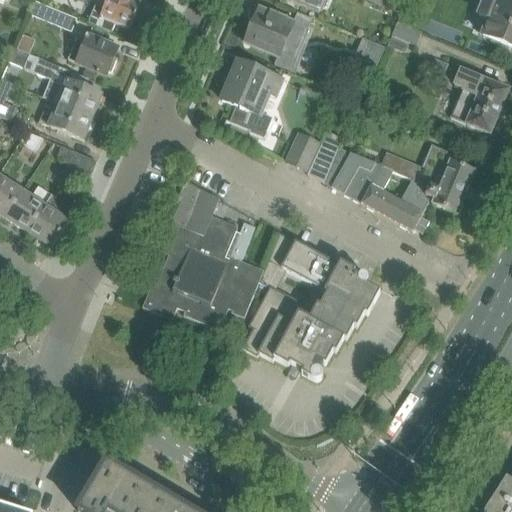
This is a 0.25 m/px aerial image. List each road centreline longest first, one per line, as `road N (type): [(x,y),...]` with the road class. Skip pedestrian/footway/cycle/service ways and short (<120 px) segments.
road 1 (residential): [(441,280),(152,122)]
road 2 (secondary): [(511,264),(440,389),(355,511)]
road 3 (residential): [(341,511),(220,434),(123,400),(89,404)]
road 4 (residential): [(89,404),(278,511)]
road 5 (residential): [(71,310),(152,122)]
road 6 (secondary): [(415,511),(511,360)]
road 7 (residential): [(152,122),(203,0)]
